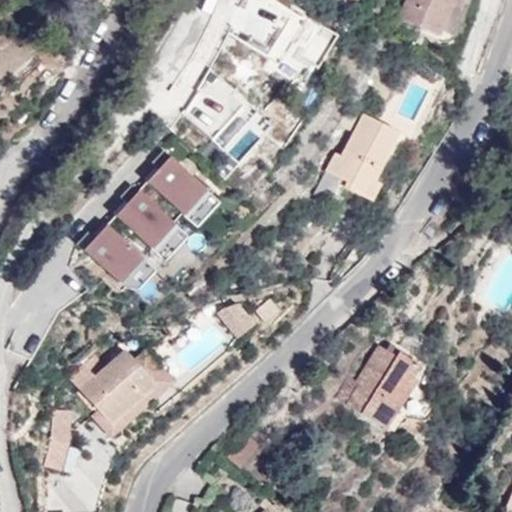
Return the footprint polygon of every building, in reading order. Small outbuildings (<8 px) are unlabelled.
[(240,0),(227,33),(270,60),(278,47),(282,49),(301,18),(272,0),(240,0)] [(405,0),(398,17),(438,35),(453,0),(405,0)] [(450,40),(467,0),(453,0),(438,35),(450,40)] [(253,108),(219,78),(185,117),(218,147),(253,108)] [(399,132),(363,113),(342,155),(336,152),(326,170),(346,180),(343,186),(360,195),(376,164),(381,166),(399,132)] [(381,166),(376,164),(360,195),(371,200),(404,135),(399,132),(381,166)] [(205,190),(163,150),(152,162),(158,168),(146,181),(183,215),(205,190)] [(174,225),(131,184),(120,197),(127,203),(115,216),(151,249),(174,225)] [(143,258),(106,225),(94,238),(88,231),(76,244),(120,283),(143,258)] [(253,324),(236,303),(222,308),(229,318),(223,322),(235,338),(253,324)] [(86,359),(70,372),(101,408),(110,419),(155,380),(135,356),(124,344),(94,370),(86,359)] [(398,356),(380,346),(358,381),(359,382),(346,403),(385,427),(415,378),(410,376),(418,363),(400,352),(398,356)] [(97,412),(94,414),(109,433),(173,379),(146,347),(135,356),(155,380),(110,419),(101,408),(97,412)] [(76,429),(94,414),(97,412),(101,408),(70,372),(60,391),(55,388),(42,411),(76,429)] [(346,403),(359,382),(349,375),(336,397),(346,403)] [(240,467),(258,443),(246,434),(229,457),(240,467)] [(55,511),(71,508),(63,473),(45,477),(53,511),(55,511)]
